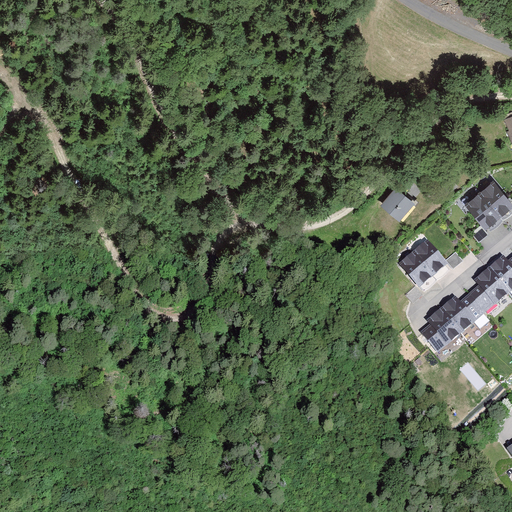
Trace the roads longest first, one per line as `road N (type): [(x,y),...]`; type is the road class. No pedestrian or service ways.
road 1 (track): [(106,0),(130,25),(163,113),(234,209),(276,226),(329,220),(447,117),(511,96)]
road 2 (track): [(234,209),(200,302),(184,318),(150,309),(50,129),(22,94),(38,0)]
road 3 (residential): [(511,238),(413,321)]
